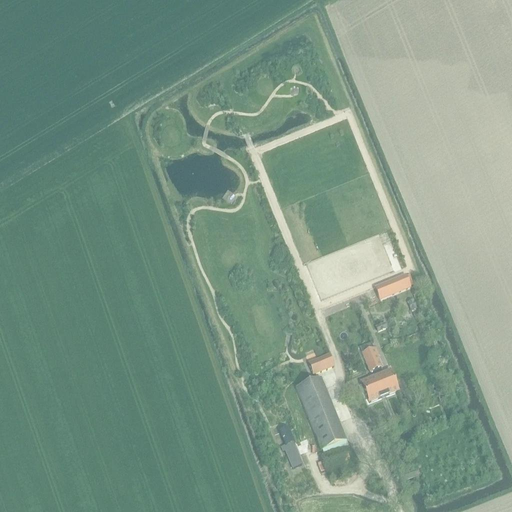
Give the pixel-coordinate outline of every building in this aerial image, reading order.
[(384,284),(374,288),(379,301),(410,289),(409,287),(413,286),(409,276),(406,278),(406,280),(386,288),(384,284)] [(412,302),(408,303),(411,312),(416,310),(412,302)] [(384,324),(376,328),(378,332),(386,329),(384,324)] [(362,355),(370,373),(381,369),(376,358),(379,356),(376,349),(362,355)] [(328,356),(308,364),(313,376),(333,368),(328,356)] [(370,402),(398,391),(390,372),(362,383),(370,402)] [(322,451),(346,441),(321,379),(297,389),(322,451)] [(288,429),(279,433),(285,447),(281,448),(283,453),(285,452),(292,470),(301,466),(292,445),(294,444),(288,429)]
